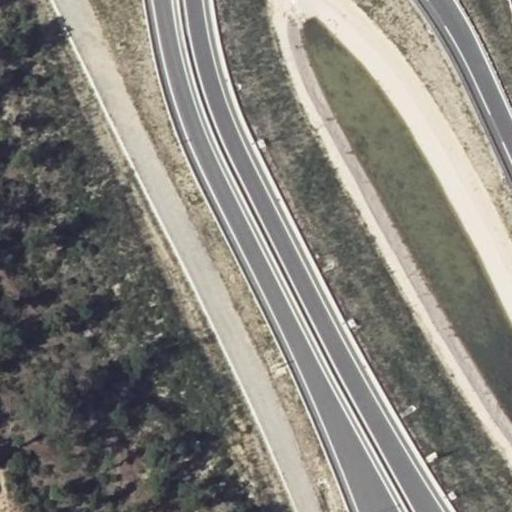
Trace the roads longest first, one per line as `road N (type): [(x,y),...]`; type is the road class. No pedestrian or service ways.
road 1 (motorway): [(432,511),(231,142),(208,82),(192,0)]
road 2 (track): [(67,0),(263,399),(309,511)]
road 3 (motorway): [(159,0),(175,80),(200,146),(376,511)]
road 4 (motorway): [(441,0),(511,139)]
